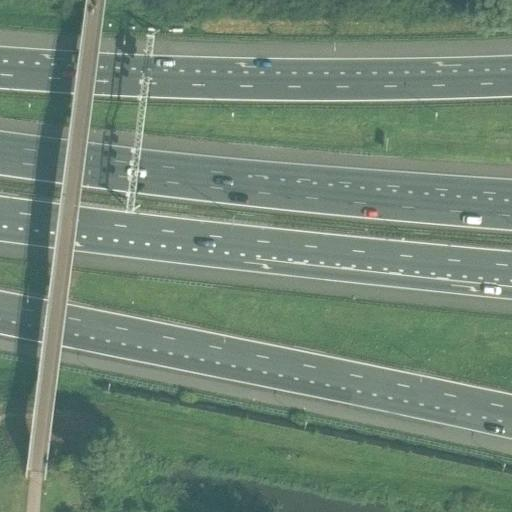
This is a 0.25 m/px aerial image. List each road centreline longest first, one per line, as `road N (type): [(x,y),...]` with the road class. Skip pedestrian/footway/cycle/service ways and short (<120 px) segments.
road 1 (motorway): [(0,304),(511,407)]
road 2 (motorway): [(0,215),(511,272)]
road 3 (motorway): [(511,208),(0,152)]
road 4 (motorway): [(511,81),(298,86),(0,74)]
road 5 (track): [(287,458),(511,498)]
